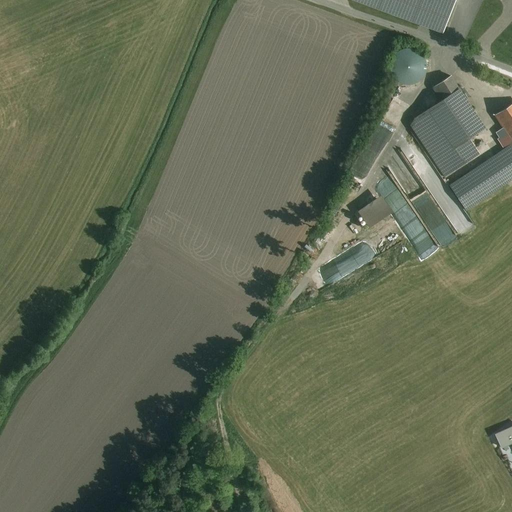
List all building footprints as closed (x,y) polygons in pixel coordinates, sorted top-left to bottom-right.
[(453,0),(356,0),(442,32),(453,0)] [(416,50),(407,48),(398,51),(392,57),(390,66),(391,74),(397,81),(405,85),(414,84),(421,80),(426,72),(426,63),(423,55),(416,50)] [(484,128),(450,76),(436,85),(435,88),(442,100),(429,108),(410,125),(445,177),(480,154),(469,138),(484,128)] [(511,103),(495,114),(504,127),(511,139),(511,103)] [(511,144),(511,139),(504,127),(496,132),(499,137),(498,139),(504,149),(511,144)] [(511,179),(511,144),(504,149),(449,185),(466,210),(511,179)] [(366,226),(390,210),(379,194),(355,210),(366,226)] [(443,248),(458,238),(445,217),(429,227),(443,248)] [(346,259),(330,262),(333,277),(348,275),(346,259)] [(511,427),(495,435),(501,447),(511,442),(511,427)]
